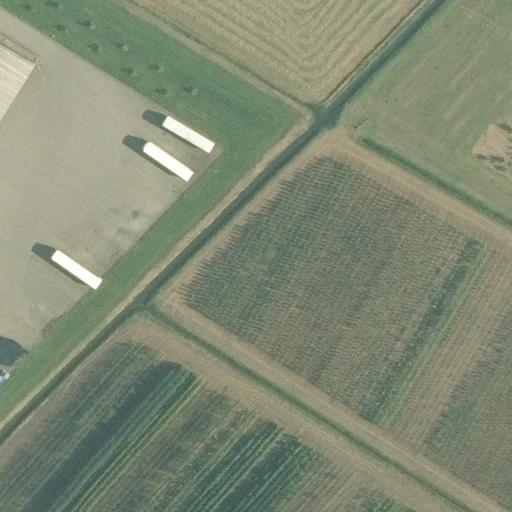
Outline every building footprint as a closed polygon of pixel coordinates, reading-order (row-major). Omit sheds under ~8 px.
[(212,158),(219,147),(172,120),(166,130),(212,158)] [(168,136),(153,157),(190,183),(205,162),(168,136)] [(124,184),(130,192),(124,197),(131,205),(143,195),(141,192),(149,185),(152,188),(158,183),(145,167),(124,184)] [(93,287),(83,279),(92,269),(67,249),(53,266),(88,294),(93,287)] [(39,273),(7,304),(45,344),(77,314),(39,273)]
